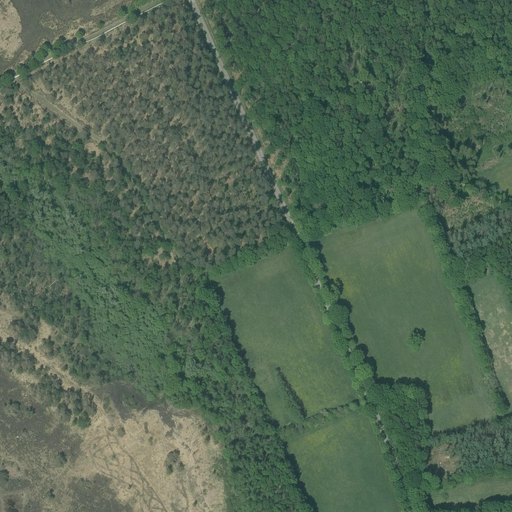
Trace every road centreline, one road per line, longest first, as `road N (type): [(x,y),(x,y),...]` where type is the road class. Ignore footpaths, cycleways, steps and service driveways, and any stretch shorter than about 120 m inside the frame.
road 1 (tertiary): [(411,511),(191,0)]
road 2 (track): [(511,207),(455,179),(296,236)]
road 3 (track): [(10,78),(159,0)]
